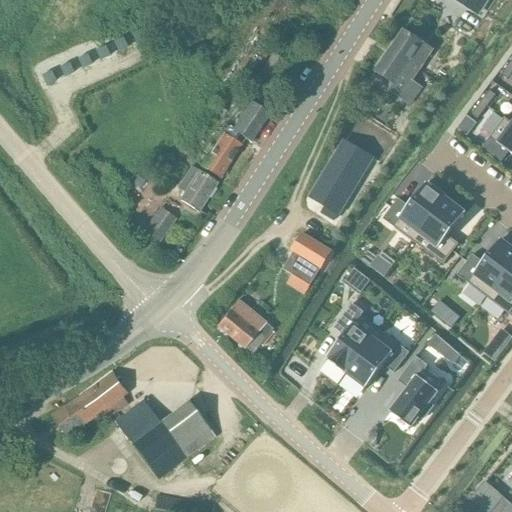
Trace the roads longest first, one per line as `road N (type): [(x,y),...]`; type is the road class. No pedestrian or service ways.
road 1 (tertiary): [(375,0),(251,190),(159,305)]
road 2 (track): [(361,22),(281,224),(201,298),(159,305)]
road 3 (tertiary): [(380,511),(159,305)]
road 4 (unclassified): [(159,305),(0,131)]
road 5 (tertiary): [(0,411),(98,359),(159,305)]
road 6 (residential): [(407,511),(511,370)]
